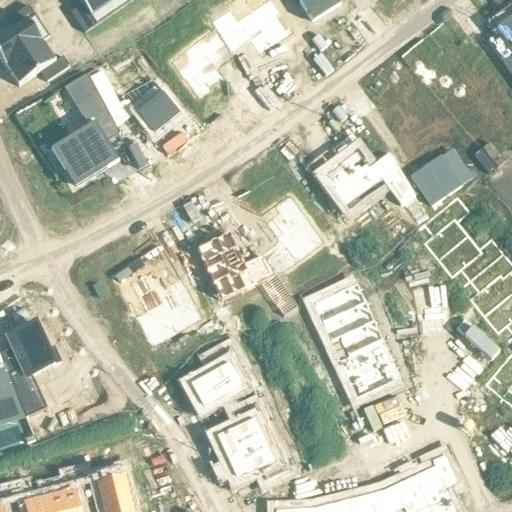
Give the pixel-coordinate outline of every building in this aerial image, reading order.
[(78,0),(82,6),(71,14),(86,35),(115,14),(105,0),(78,0)] [(105,0),(115,14),(136,0),(105,0)] [(230,10),(211,23),(226,46),(231,54),(251,41),(261,56),(273,48),(273,49),(290,37),(277,18),(282,14),(271,0),(268,0),(238,21),(230,10)] [(297,0),(312,23),(313,25),(340,8),(339,6),(335,0),(297,0)] [(0,60),(5,67),(42,42),(43,43),(50,38),(29,7),(6,22),(13,32),(0,40),(0,60)] [(511,20),(497,32),(511,50),(511,55),(501,64),(511,79),(511,20)] [(210,21),(164,56),(200,102),(226,81),(209,59),(226,46),(211,23),(210,21)] [(42,42),(5,67),(6,69),(6,68),(19,87),(18,87),(19,88),(41,73),(48,83),(70,68),(63,58),(55,63),(55,62),(42,44),(43,43),(42,42)] [(466,58),(440,85),(462,110),(467,105),(480,120),(502,100),(505,103),(508,101),(505,97),(493,83),(497,79),(483,63),(476,69),(466,58)] [(99,70),(87,75),(88,76),(117,131),(137,115),(155,137),(180,117),(158,89),(134,108),(129,101),(121,106),(103,72),(100,73),(99,70)] [(88,129),(51,151),(75,190),(119,163),(107,143),(119,135),(117,131),(88,76),(64,90),(75,107),(88,129)] [(421,100),(393,124),(404,137),(397,142),(412,167),(460,126),(441,105),(439,107),(441,108),(434,114),(421,100)] [(335,163),(319,174),(337,198),(332,201),(345,219),(362,206),(360,203),(386,184),(404,208),(407,206),(420,224),(429,218),(390,154),(369,169),(357,153),(338,167),(335,163)] [(441,158),(411,178),(432,209),(461,189),(441,158)] [(49,159),(45,161),(52,173),(56,171),(49,159)] [(458,198),(423,226),(432,237),(423,244),(438,262),(469,236),(458,223),(470,213),(458,198)] [(279,243),(261,256),(262,257),(276,278),(324,244),(292,199),(263,220),(279,243)] [(230,234),(196,251),(222,304),(276,278),(262,257),(245,265),(230,234)] [(469,236),(438,262),(452,279),(461,272),(469,283),(504,254),(492,239),(479,249),(469,236)] [(478,293),(469,300),(484,318),(511,294),(511,274),(511,272),(511,264),(504,254),(469,283),(478,293)] [(152,271),(130,283),(146,313),(136,318),(151,347),(199,322),(168,264),(156,270),(159,275),(155,278),(152,271)] [(358,285),(313,306),(322,325),(367,304),(358,285)] [(511,294),(484,318),(498,335),(507,328),(511,334),(511,294)] [(291,300),(278,309),(284,318),(297,309),(291,300)] [(367,304),(322,325),(331,344),(340,340),(340,339),(375,323),(367,304)] [(375,323),(340,339),(340,340),(348,357),(348,358),(384,341),(375,323)] [(36,325),(7,338),(22,370),(9,376),(25,416),(26,420),(48,410),(39,390),(68,377),(55,348),(48,351),(36,325)] [(285,328),(276,332),(282,344),(291,339),(285,328)] [(291,339),(282,344),(287,355),(296,351),(291,339)] [(348,357),(339,361),(348,380),(393,360),(384,341),(348,358),(348,357)] [(215,373),(190,387),(203,411),(216,404),(218,406),(231,399),(229,396),(251,384),(232,349),(209,362),(215,373)] [(305,355),(296,360),(302,372),(311,367),(305,355)] [(511,355),(485,386),(502,400),(511,387),(511,355)] [(393,360),(348,380),(357,400),(402,379),(393,360)] [(0,409),(2,408),(7,422),(12,420),(12,421),(21,418),(21,417),(23,416),(24,417),(25,416),(9,376),(6,369),(0,370),(0,409)] [(317,380),(308,385),(313,397),(323,392),(317,380)] [(511,387),(502,400),(511,408),(511,387)] [(323,392),(313,397),(319,408),(328,404),(323,392)] [(240,428),(216,439),(226,461),(274,439),(258,405),(235,416),(240,428)] [(227,464),(225,465),(231,479),(234,478),(236,482),(260,471),(266,483),(283,474),(289,472),(274,439),(226,461),(227,464)] [(434,468),(414,478),(429,511),(456,511),(447,491),(458,486),(445,457),(432,463),(434,468)] [(84,481),(90,506),(102,503),(104,511),(132,511),(132,510),(135,509),(131,495),(128,495),(122,471),(84,481)] [(70,484),(46,491),(49,500),(50,499),(53,511),(78,511),(78,509),(90,506),(84,481),(83,475),(69,478),(70,484)] [(429,511),(414,478),(382,493),(389,511),(402,511),(404,511),(403,511),(429,511)] [(23,490),(9,494),(10,500),(11,499),(14,511),(53,511),(50,499),(49,500),(27,505),(23,490)] [(389,511),(382,493),(348,501),(350,511),(389,511)] [(10,500),(0,502),(0,511),(14,511),(11,499),(10,500)] [(350,511),(348,501),(314,510),(314,511),(350,511)]
